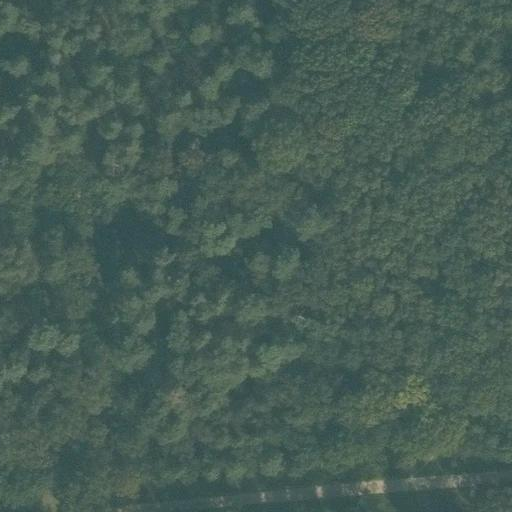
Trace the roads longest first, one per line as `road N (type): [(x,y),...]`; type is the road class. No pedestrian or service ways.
road 1 (track): [(274,502),(399,491)]
road 2 (track): [(154,511),(274,502)]
